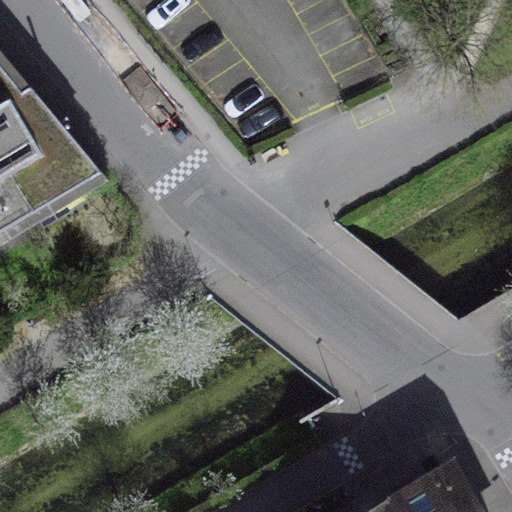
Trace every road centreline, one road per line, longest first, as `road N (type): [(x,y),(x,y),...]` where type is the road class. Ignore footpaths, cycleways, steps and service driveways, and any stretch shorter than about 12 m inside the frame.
road 1 (residential): [(33,0),(195,197),(248,238)]
road 2 (residential): [(511,83),(248,238)]
road 3 (residential): [(248,238),(414,370),(458,392)]
road 4 (residential): [(262,511),(458,392)]
